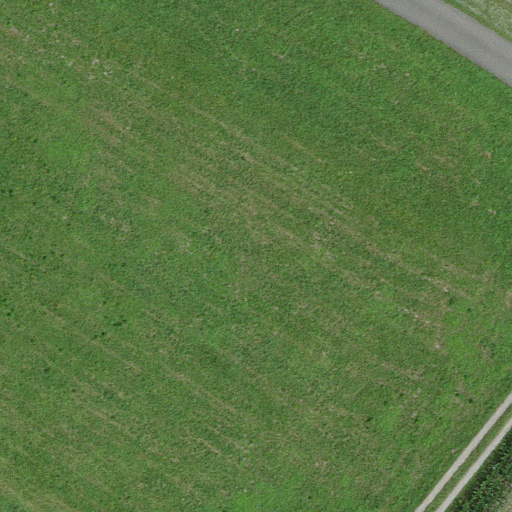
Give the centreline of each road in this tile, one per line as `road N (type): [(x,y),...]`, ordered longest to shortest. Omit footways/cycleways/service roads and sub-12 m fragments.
road 1 (track): [(430,511),(511,409)]
road 2 (track): [(511,68),(402,0)]
